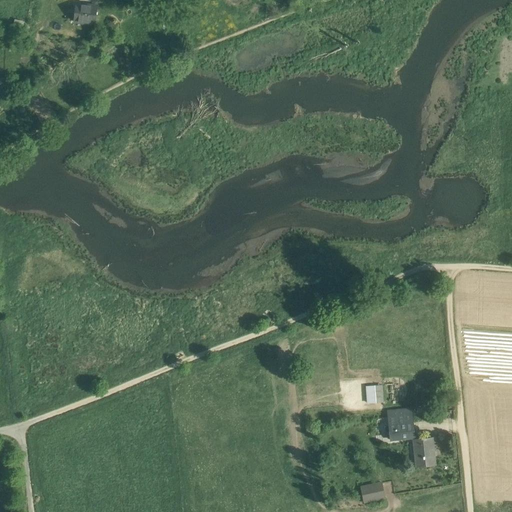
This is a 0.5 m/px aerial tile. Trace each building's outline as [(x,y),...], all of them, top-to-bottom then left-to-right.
[(97,6),(77,4),(75,21),(95,24),(97,6)] [(366,386),(367,403),(383,402),(382,384),(366,386)] [(412,413),(388,416),(389,425),(413,422),(412,413)] [(353,424),(354,433),(367,431),(367,422),(353,424)] [(413,422),(389,425),(391,439),(415,436),(413,422)] [(432,437),(414,439),(415,447),(410,447),(412,467),(435,465),(432,437)] [(360,486),(364,503),(386,499),(382,481),(360,486)]
